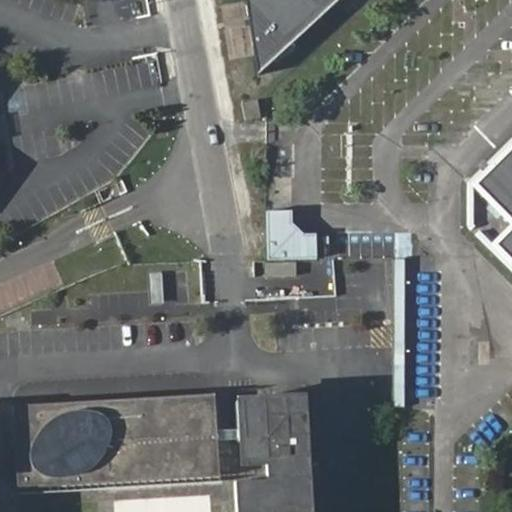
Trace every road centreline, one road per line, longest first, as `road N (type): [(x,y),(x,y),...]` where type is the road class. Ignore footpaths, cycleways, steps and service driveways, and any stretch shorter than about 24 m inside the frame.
road 1 (unclassified): [(236,282),(182,0)]
road 2 (unknown): [(238,313),(382,306)]
